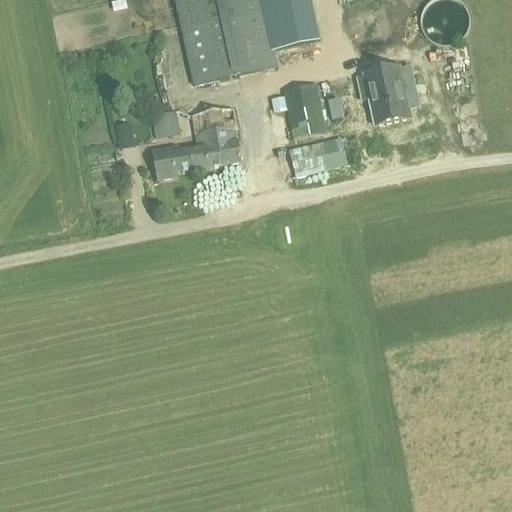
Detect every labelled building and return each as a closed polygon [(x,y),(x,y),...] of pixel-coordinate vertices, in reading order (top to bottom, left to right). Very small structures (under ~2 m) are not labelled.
[(174,0),(194,89),(277,71),(274,54),(261,0),(174,0)] [(309,0),(261,0),(274,54),(319,43),(309,0)] [(421,20),(420,24),(421,29),(422,34),(425,38),(429,43),(433,46),(439,48),(444,49),(450,48),(454,47),(458,45),(462,42),(465,38),(467,33),(469,27),(469,21),(467,16),(465,11),(462,7),(458,4),(454,2),(449,1),(444,0),(439,1),(433,3),(429,6),(425,10),(422,15),(421,20)] [(388,26),(401,22),(396,4),(384,8),(388,26)] [(502,87),(511,87),(511,38),(492,38),(492,58),(503,58),(502,87)] [(364,80),(358,82),(362,103),(369,101),(375,129),(410,121),(408,112),(403,92),(414,90),(410,71),(399,73),(399,70),(364,78),(364,80)] [(334,82),(324,84),(328,103),(338,101),(334,82)] [(283,94),(292,144),(326,137),(317,87),(283,94)] [(484,96),(456,98),(458,138),(486,137),(484,96)] [(234,112),(193,118),(198,151),(206,150),(209,170),(242,165),(239,145),(234,112)] [(151,119),(155,134),(178,129),(175,114),(163,116),(151,119)] [(138,145),(135,125),(123,127),(126,147),(138,145)] [(361,170),(410,158),(402,125),(277,153),(282,184),(360,166),(361,170)] [(206,150),(198,151),(178,154),(178,149),(173,150),(173,151),(153,154),(157,182),(177,179),(177,175),(209,170),(206,150)]
